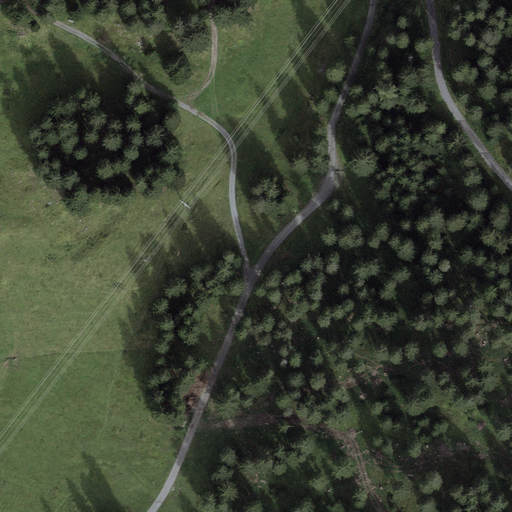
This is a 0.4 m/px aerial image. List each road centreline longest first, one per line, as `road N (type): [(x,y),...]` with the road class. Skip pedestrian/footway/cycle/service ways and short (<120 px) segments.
road 1 (track): [(150,511),(252,281),(327,181),(331,123),(371,0)]
road 2 (track): [(230,135),(86,37),(5,0)]
road 3 (track): [(429,0),(446,98),(511,184)]
road 4 (track): [(230,135),(232,216),(252,281)]
